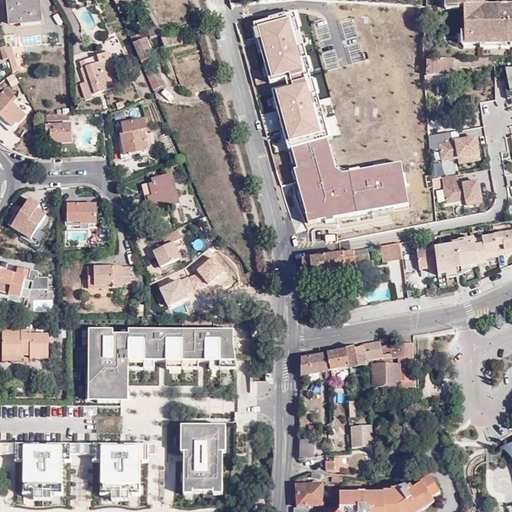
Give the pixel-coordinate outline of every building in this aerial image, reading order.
[(6,0),(9,25),(22,24),(22,20),(41,19),(38,0),(6,0)] [(445,0),(446,44),(480,44),(480,41),(511,40),(511,12),(511,13),(510,1),(498,1),(498,5),(484,5),(483,0),(445,0)] [(127,8),(126,5),(125,3),(124,2),(117,6),(120,13),(127,8)] [(159,34),(159,33),(155,25),(146,29),(150,37),(159,34)] [(294,25),(249,35),(307,233),(400,220),(396,186),(345,195),(294,25)] [(153,57),(153,56),(143,32),(130,37),(141,62),(149,59),(153,57)] [(8,56),(14,54),(11,46),(5,47),(8,56)] [(90,65),(83,68),(92,96),(115,88),(109,70),(105,60),(112,58),(110,52),(96,56),(98,62),(90,65)] [(88,59),(90,65),(98,62),(96,56),(88,59)] [(105,60),(109,70),(115,68),(112,58),(105,60)] [(438,61),(427,61),(427,76),(453,76),(453,67),(466,67),(466,58),(446,58),(439,58),(438,61)] [(149,82),(153,90),(161,86),(149,59),(141,62),(149,82)] [(92,96),(83,68),(80,69),(84,82),(80,84),(86,100),(92,97),(92,96)] [(0,117),(11,127),(16,123),(19,125),(26,117),(13,104),(17,100),(5,90),(0,95),(0,117)] [(115,125),(117,136),(120,136),(124,156),(139,153),(147,151),(148,151),(144,132),(146,132),(144,119),(122,123),(122,124),(115,125)] [(51,143),(71,143),(71,125),(45,125),(45,132),(50,132),(51,143)] [(455,141),(453,131),(431,135),(432,150),(442,148),(445,160),(461,157),(462,162),(482,159),(478,136),(455,141)] [(481,180),(461,183),(459,173),(444,176),(449,202),(468,198),(469,204),(484,201),(481,180)] [(149,198),(152,211),(179,205),(171,175),(152,180),(153,184),(149,185),(152,197),(149,198)] [(23,227),(34,234),(46,216),(27,203),(22,209),(19,214),(16,212),(8,225),(19,233),(20,231),(23,227)] [(78,219),(79,223),(81,223),(81,225),(95,225),(95,205),(68,205),(67,219),(78,219)] [(31,240),(34,234),(23,227),(20,231),(26,235),(25,237),(31,240)] [(96,244),(108,244),(108,230),(96,230),(96,244)] [(154,251),(161,267),(181,259),(173,243),(182,239),(179,230),(162,237),(167,246),(154,251)] [(437,268),(438,276),(446,275),(456,273),(456,270),(471,267),(478,266),(478,264),(487,263),(487,259),(486,254),(498,252),(498,255),(506,254),(505,245),(509,245),(510,250),(511,249),(511,232),(459,242),(458,243),(452,244),(452,247),(435,250),(437,268)] [(403,260),(400,242),(390,244),(392,261),(403,260)] [(392,261),(390,244),(379,246),(382,262),(392,261)] [(435,250),(434,247),(416,250),(419,271),(437,268),(435,250)] [(353,252),(355,263),(370,260),(368,248),(353,252)] [(302,259),(303,289),(309,289),(308,275),(356,269),(355,263),(353,252),(345,254),(302,259)] [(0,292),(20,297),(24,280),(29,282),(30,278),(29,278),(31,270),(18,267),(16,274),(0,270),(0,292)] [(94,281),(93,289),(122,288),(122,283),(130,283),(129,267),(87,268),(88,281),(94,281)] [(456,273),(446,275),(447,278),(458,276),(471,270),(471,267),(456,270),(456,273)] [(40,356),(49,356),(49,334),(32,334),(32,331),(4,331),(4,355),(22,355),(23,352),(31,352),(31,358),(40,358),(40,356)] [(89,331),(89,403),(128,403),(129,370),(129,363),(155,363),(167,363),(199,363),(210,363),(236,364),(234,347),(234,332),(129,332),(129,336),(113,336),(113,331),(89,331)] [(455,340),(454,333),(438,336),(438,344),(455,340)] [(457,349),(455,340),(438,344),(438,354),(457,349)] [(368,361),(373,360),(381,358),(378,342),(374,343),(364,344),(345,348),(349,367),(350,368),(368,365),(368,361)] [(404,358),(403,343),(391,344),(391,358),(398,358),(404,358)] [(413,357),(413,343),(403,343),(404,358),(413,357)] [(345,348),(326,352),(330,370),(349,367),(345,348)] [(326,352),(302,357),(301,375),(301,376),(307,374),(318,372),(330,370),(326,352)] [(413,367),(413,357),(404,358),(398,358),(398,365),(374,366),(374,387),(398,387),(398,386),(414,386),(413,369),(410,369),(410,367),(413,367)] [(318,372),(307,374),(308,382),(320,381),(318,372)] [(249,382),(250,395),(270,394),(269,380),(249,382)] [(372,426),(350,427),(351,449),(373,449),(372,426)] [(227,428),(181,428),(181,455),(184,455),(184,498),(193,498),(193,495),(213,495),(213,497),(224,497),(223,455),(227,455),(227,428)] [(315,438),(300,439),(300,459),(315,458),(315,438)] [(24,446),(0,445),(0,455),(16,456),(16,462),(24,462),(24,446)] [(24,462),(24,495),(35,495),(52,495),(62,495),(63,463),(63,446),(47,446),(47,449),(40,449),(40,446),(24,446),(24,462)] [(63,463),(71,463),(71,456),(94,456),(94,462),(102,462),(102,446),(63,446),(63,463)] [(102,462),(102,495),(112,495),(129,495),(139,495),(140,463),(140,446),(125,446),(125,449),(117,449),(117,446),(102,446),(102,462)] [(157,446),(140,446),(140,463),(148,463),(148,456),(157,456),(157,446)] [(326,462),(326,470),(334,471),(344,472),(342,458),(334,458),(335,461),(326,462)] [(333,476),(333,482),(344,484),(344,477),(333,476)] [(330,505),(327,511),(410,511),(431,498),(440,493),(430,477),(421,483),(422,485),(414,490),(410,486),(407,488),(400,492),(391,493),(383,493),(383,494),(340,494),(340,505),(330,505)] [(296,485),(297,507),(324,506),(322,483),(296,485)] [(420,511),(434,503),(431,498),(410,511),(420,511)]
